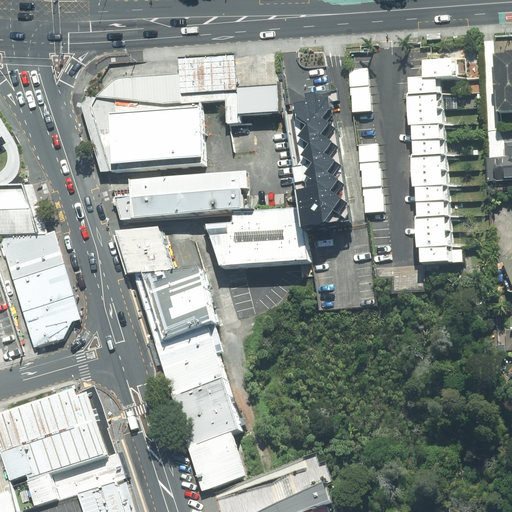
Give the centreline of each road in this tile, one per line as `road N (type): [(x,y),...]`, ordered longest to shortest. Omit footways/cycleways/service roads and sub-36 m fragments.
road 1 (primary): [(113,23),(511,2)]
road 2 (secondary): [(55,130),(123,350)]
road 3 (secondary): [(123,350),(152,406),(185,511)]
road 4 (secondary): [(161,511),(130,415),(123,350)]
road 5 (unclassified): [(0,390),(123,350)]
road 6 (primary): [(113,23),(66,83),(55,130)]
